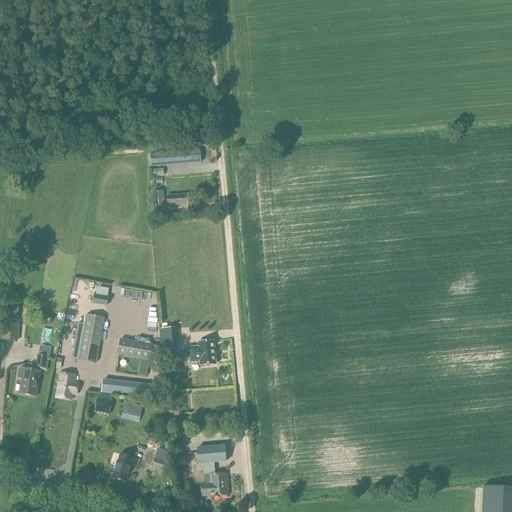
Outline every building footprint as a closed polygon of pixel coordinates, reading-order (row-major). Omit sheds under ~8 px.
[(152,169),(203,164),(201,152),(150,156),(152,169)] [(153,207),(164,206),(163,191),(152,192),(153,207)] [(167,206),(188,205),(187,194),(166,196),(167,206)] [(118,287),(116,299),(127,301),(128,295),(136,296),(135,301),(145,302),(146,298),(137,297),(138,290),(118,287)] [(81,294),(81,305),(89,305),(89,294),(81,294)] [(108,297),(94,295),(92,304),(107,306),(108,297)] [(6,305),(5,318),(17,319),(18,307),(6,305)] [(105,319),(88,316),(86,325),(79,325),(73,358),(97,362),(105,319)] [(17,340),(19,319),(17,319),(5,318),(4,339),(17,340)] [(161,327),(164,348),(177,346),(175,326),(161,327)] [(150,360),(152,344),(120,339),(117,356),(150,360)] [(216,365),(214,342),(198,343),(198,347),(187,348),(188,363),(200,362),(200,366),(216,365)] [(24,366),(19,394),(36,397),(41,366),(45,367),(47,355),(37,354),(35,368),(24,366)] [(66,358),(65,364),(76,367),(78,362),(66,358)] [(74,392),(75,387),(73,387),(74,379),(59,376),(56,397),(71,400),(72,391),(74,392)] [(113,392),(112,379),(97,380),(97,392),(113,392)] [(160,386),(119,380),(116,392),(159,398),(160,386)] [(109,416),(112,403),(97,400),(95,413),(109,416)] [(141,417),(143,406),(131,403),(129,414),(141,417)] [(183,417),(171,418),(172,427),(183,426),(183,417)] [(216,475),(216,464),(226,464),(225,447),(198,448),(199,465),(204,465),(205,475),(211,475),(211,484),(201,485),(202,498),(211,497),(225,496),(224,474),(216,475)] [(166,472),(171,452),(158,448),(153,468),(166,472)] [(172,452),(171,466),(187,466),(187,452),(172,452)] [(134,469),(136,459),(120,455),(118,461),(117,461),(112,477),(126,481),(129,467),(134,469)] [(511,511),(511,488),(483,487),(481,511),(511,511)] [(125,504),(125,495),(116,495),(115,504),(125,504)] [(172,511),(172,501),(159,501),(158,510),(172,511)]
